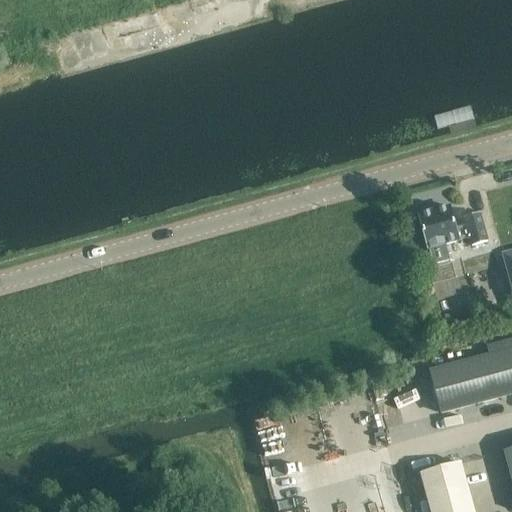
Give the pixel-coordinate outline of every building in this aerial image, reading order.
[(417,216),(427,251),(431,267),(449,262),(444,246),(469,239),(471,248),(486,243),(479,216),(464,221),(466,228),(455,231),(449,208),(417,216)] [(511,252),(503,255),(511,289),(511,252)] [(511,342),(492,348),(495,357),(488,358),(499,399),(511,395),(511,342)] [(488,358),(430,374),(441,415),(499,399),(488,358)] [(472,511),(460,465),(420,476),(429,511),(472,511)]
